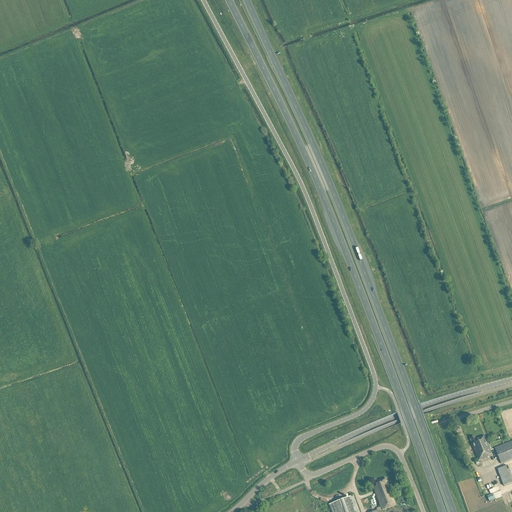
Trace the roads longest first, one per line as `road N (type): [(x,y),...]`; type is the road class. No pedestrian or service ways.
road 1 (trunk): [(229,0),(334,222),(442,511)]
road 2 (trunk): [(453,511),(340,208),(246,0)]
road 3 (unclassified): [(298,460),(299,439),(367,408),(375,382),(306,195),(203,0)]
road 4 (unclassified): [(298,460),(393,418),(511,380)]
road 5 (unclassified): [(423,511),(390,447),(313,476),(298,460)]
